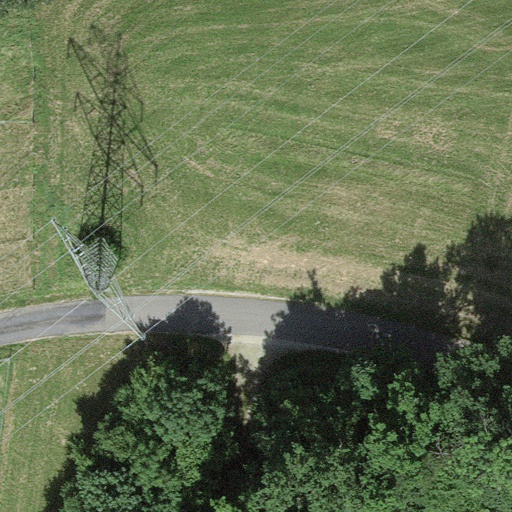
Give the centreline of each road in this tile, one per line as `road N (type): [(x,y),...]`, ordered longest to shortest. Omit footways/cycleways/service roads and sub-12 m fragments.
road 1 (residential): [(0,335),(153,316),(257,325),(511,403)]
road 2 (track): [(208,511),(257,325)]
